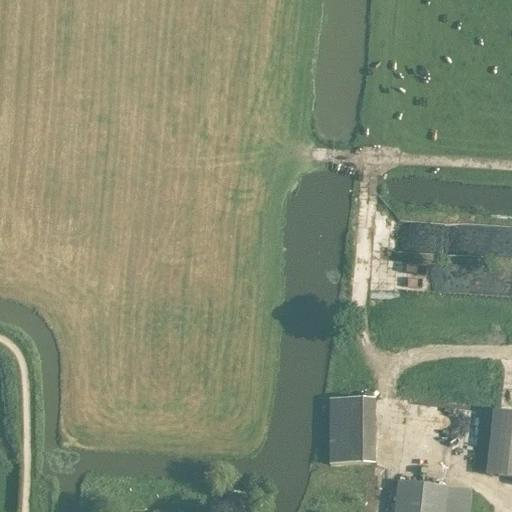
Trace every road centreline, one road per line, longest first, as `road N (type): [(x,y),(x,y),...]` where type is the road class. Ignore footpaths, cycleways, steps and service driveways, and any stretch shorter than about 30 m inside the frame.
road 1 (track): [(368,150),(310,148),(92,232),(0,258)]
road 2 (track): [(368,150),(352,332),(397,441),(380,511)]
road 3 (track): [(511,157),(368,150)]
